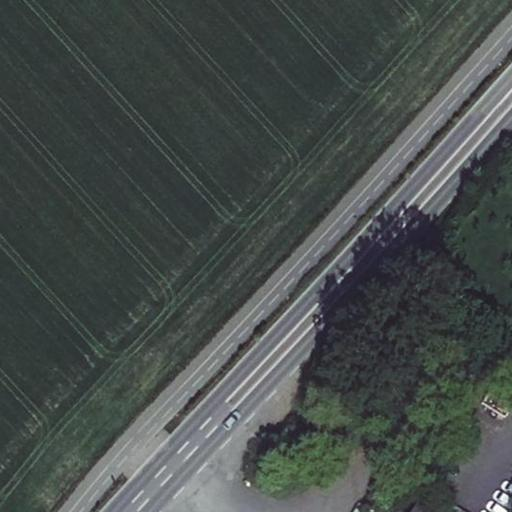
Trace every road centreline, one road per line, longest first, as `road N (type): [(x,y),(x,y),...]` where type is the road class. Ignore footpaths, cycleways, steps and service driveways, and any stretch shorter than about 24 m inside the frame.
road 1 (secondary): [(511,80),(115,511)]
road 2 (secondary): [(150,511),(511,118)]
